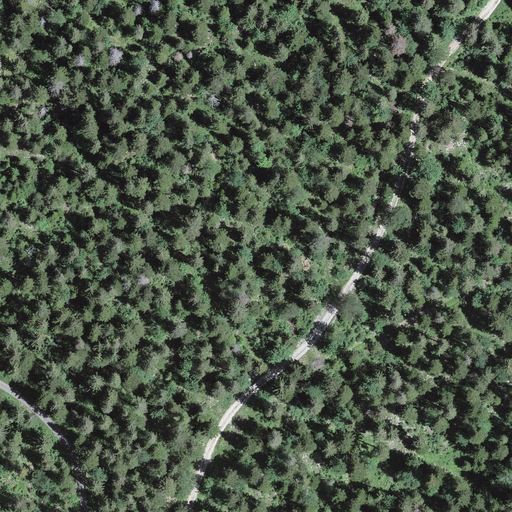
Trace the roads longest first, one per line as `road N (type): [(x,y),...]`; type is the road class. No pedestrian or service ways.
road 1 (track): [(187,511),(229,416),(305,347),(354,277),(392,208),(421,102),(440,65),(497,0)]
road 2 (track): [(85,511),(70,448),(0,385)]
